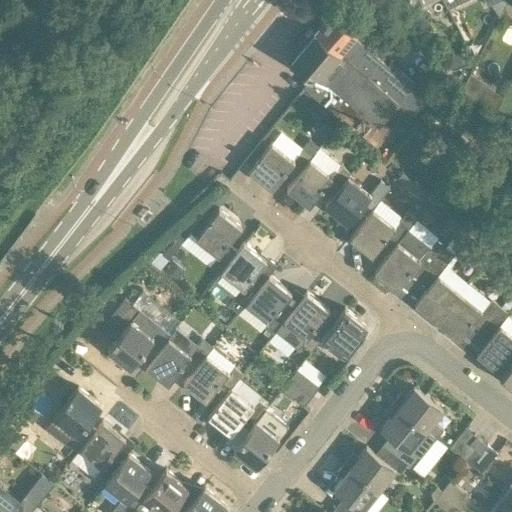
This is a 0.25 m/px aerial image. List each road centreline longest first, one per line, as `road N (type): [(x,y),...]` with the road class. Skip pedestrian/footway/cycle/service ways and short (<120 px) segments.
road 1 (secondary): [(93,202),(161,130),(259,0)]
road 2 (secondary): [(224,0),(93,202)]
road 3 (residential): [(394,333),(202,190)]
road 4 (residential): [(256,511),(394,333)]
road 5 (residential): [(245,511),(102,402)]
road 6 (secondary): [(0,322),(93,202)]
road 7 (residential): [(511,428),(394,333)]
